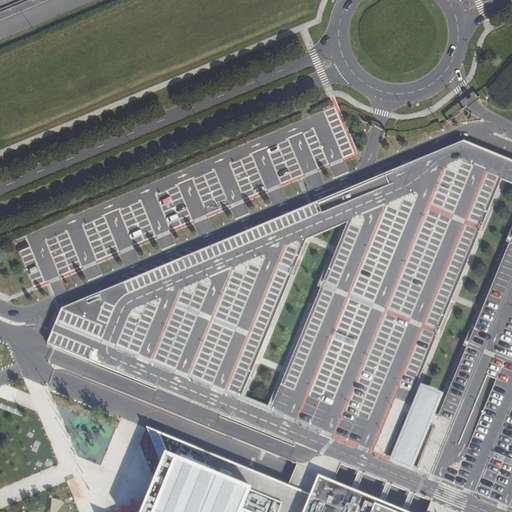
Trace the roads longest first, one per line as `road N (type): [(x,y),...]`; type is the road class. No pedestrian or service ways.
road 1 (tertiary): [(0,212),(346,69)]
road 2 (tertiary): [(335,46),(0,186)]
road 3 (tertiary): [(346,69),(377,91),(413,92),(452,60),(458,24)]
